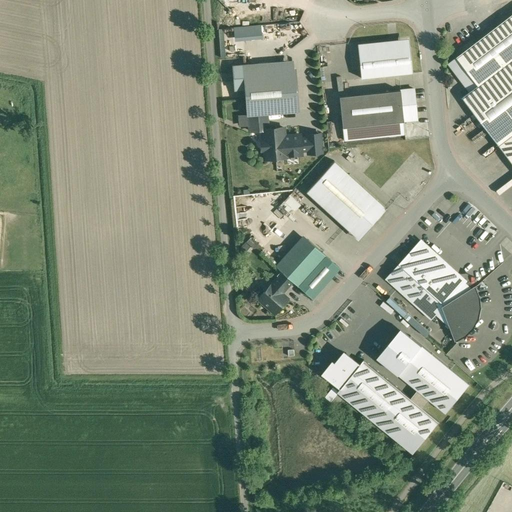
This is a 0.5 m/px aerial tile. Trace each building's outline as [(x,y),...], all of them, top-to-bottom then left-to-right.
[(511,14),(457,57),(479,85),(511,59),(511,14)] [(358,46),(362,81),(413,76),(410,41),(358,46)] [(479,85),(457,57),(449,63),(471,91),(479,85)] [(511,59),(479,85),(471,91),(463,97),(511,161),(511,59)] [(294,64),(243,68),(247,114),(248,114),(266,113),(298,110),(294,64)] [(414,89),(400,90),(403,121),(417,120),(414,89)] [(400,90),(339,96),(342,127),(403,121),(400,90)] [(266,113),(248,114),(250,131),(262,130),(262,129),(267,128),(266,113)] [(403,121),(342,127),(344,140),(405,134),(403,121)] [(267,128),(262,129),(262,130),(263,140),(260,140),(261,150),(264,150),(265,159),(286,157),(286,155),(296,154),(294,135),(284,136),(283,127),(267,128)] [(387,209),(334,161),(306,192),(360,240),(387,209)] [(304,236),(276,267),(282,272),(292,281),(311,299),(339,268),(304,236)] [(465,283),(419,241),(386,278),(431,320),(436,314),(463,285),(465,283)] [(282,272),(271,283),(270,282),(263,289),(265,291),(257,298),(274,314),(288,298),(282,293),(282,292),(292,281),(282,272)] [(463,285),(436,314),(452,328),(455,338),(456,338),(465,333),(472,326),(477,317),(478,308),(478,298),(474,289),(473,288),(469,290),(463,285)] [(377,353),(446,411),(470,383),(401,325),(377,353)] [(346,353),(337,364),(335,363),(325,374),(341,387),(360,364),(346,353)] [(439,421),(364,360),(360,364),(341,387),(338,391),(413,453),(439,421)]
